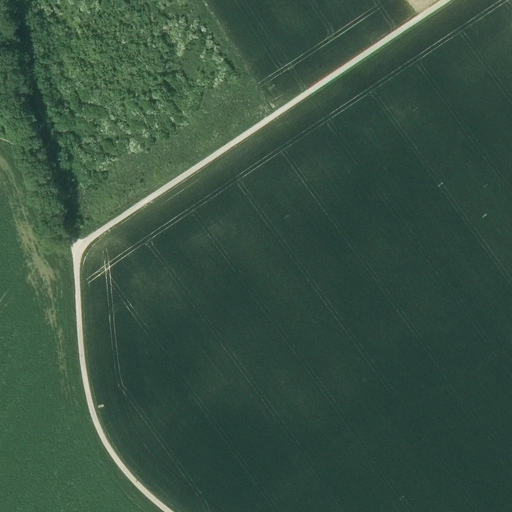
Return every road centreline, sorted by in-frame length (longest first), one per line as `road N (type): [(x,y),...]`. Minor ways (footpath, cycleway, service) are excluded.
road 1 (unclassified): [(75,248),(440,0)]
road 2 (unclassified): [(168,511),(107,444),(82,342),(75,248)]
road 3 (unclassified): [(75,248),(16,80),(6,0)]
